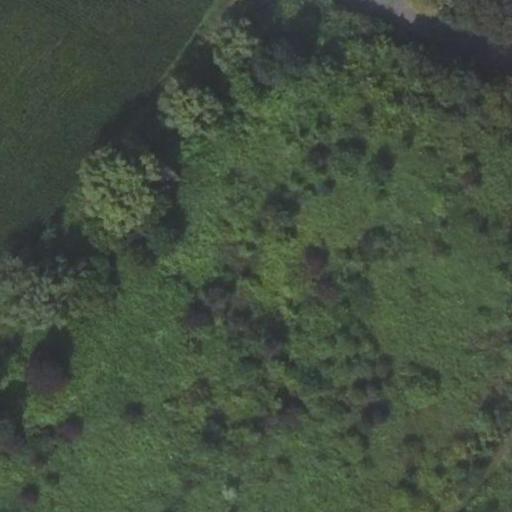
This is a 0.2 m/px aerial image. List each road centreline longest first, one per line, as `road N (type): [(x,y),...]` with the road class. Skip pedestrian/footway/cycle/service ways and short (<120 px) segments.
road 1 (track): [(248,0),(0,330)]
road 2 (tertiary): [(369,0),(511,60)]
